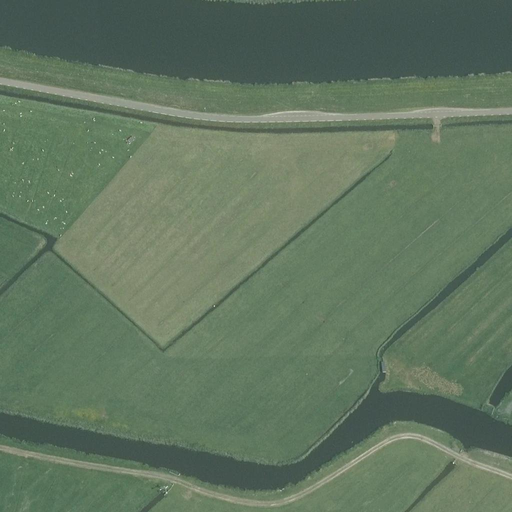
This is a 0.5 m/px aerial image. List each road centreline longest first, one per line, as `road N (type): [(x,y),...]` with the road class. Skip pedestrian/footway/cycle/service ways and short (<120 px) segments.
road 1 (track): [(511,477),(404,436),(293,498),(259,504),(162,476),(0,447)]
road 2 (tertiary): [(511,110),(214,117),(0,80)]
